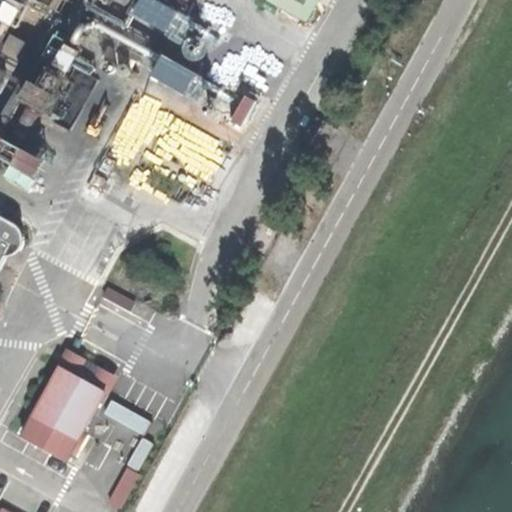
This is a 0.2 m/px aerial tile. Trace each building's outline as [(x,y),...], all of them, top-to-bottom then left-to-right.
[(0,68),(3,62),(0,60),(0,55),(28,0),(15,0),(0,30),(0,68)] [(48,0),(76,15),(84,0),(48,0)] [(161,0),(148,0),(128,39),(230,94),(238,79),(241,74),(234,70),(247,47),(161,0)] [(279,0),(314,19),(324,0),(279,0)] [(248,84),(238,79),(230,94),(128,39),(124,45),(146,56),(144,61),(233,111),(248,84)] [(144,61),(146,56),(124,45),(117,42),(110,53),(133,65),(135,62),(142,67),(144,61)] [(18,161),(16,165),(40,178),(53,154),(29,141),(46,111),(56,117),(70,92),(63,88),(79,58),(58,47),(42,77),(36,73),(22,98),(29,102),(0,151),(18,161)] [(120,102),(130,91),(110,72),(99,83),(120,102)] [(299,150),(311,156),(330,119),(318,113),(299,150)] [(62,227),(90,241),(104,214),(76,200),(62,227)] [(0,210),(0,233),(18,244),(26,248),(36,230),(0,210)] [(0,276),(1,275),(18,244),(0,233),(0,276)] [(65,366),(29,435),(74,461),(112,390),(117,378),(107,368),(82,356),(69,355),(63,363),(65,366)] [(125,506),(145,468),(131,461),(112,499),(125,506)]
